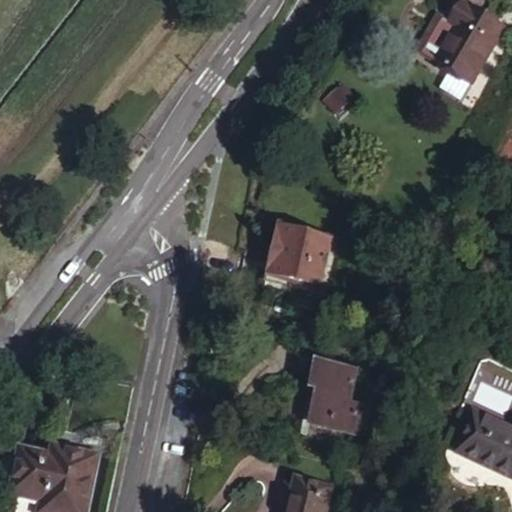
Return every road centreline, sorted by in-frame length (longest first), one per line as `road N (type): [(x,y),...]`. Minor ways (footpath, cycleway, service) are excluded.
road 1 (unclassified): [(147,215),(177,285),(131,511)]
road 2 (tertiary): [(147,215),(241,103),(311,0)]
road 3 (tertiary): [(0,399),(147,215)]
road 4 (tertiary): [(265,0),(131,189)]
road 5 (tertiary): [(131,189),(0,356)]
